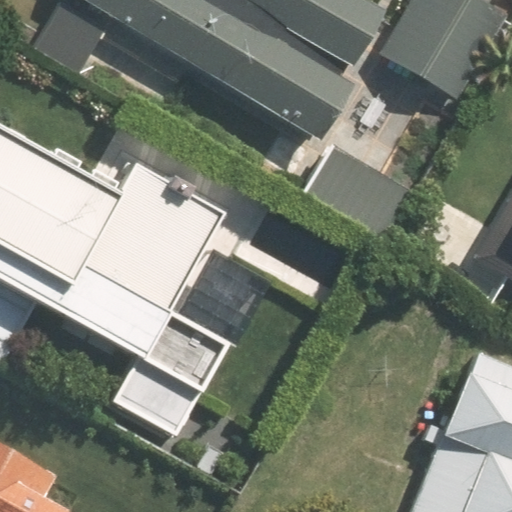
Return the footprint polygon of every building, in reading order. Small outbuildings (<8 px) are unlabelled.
[(361,0),(53,0),(30,43),(83,73),(113,19),(311,128),(377,8),(361,0)] [(475,0),(400,0),(376,39),(452,86),(497,14),(475,0)] [(0,359),(4,361),(35,304),(137,360),(111,407),(171,439),(246,301),(206,279),(237,223),(116,158),(102,183),(0,127),(0,359)] [(413,190),(329,144),(299,199),(383,246),(413,190)] [(511,212),(499,238),(511,244),(511,212)] [(511,511),(511,364),(474,350),(413,511),(511,511)] [(0,511),(55,511),(41,505),(58,471),(0,442),(0,511)]
